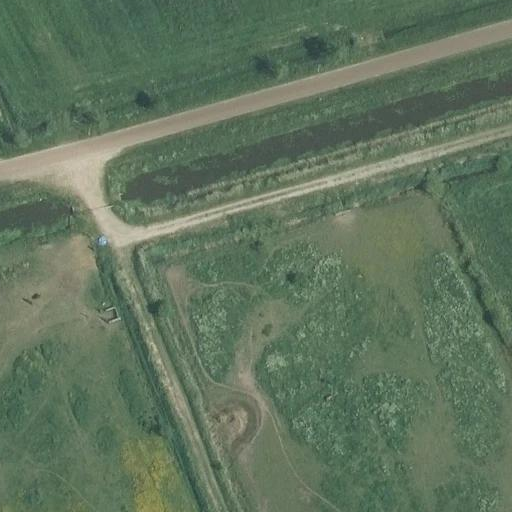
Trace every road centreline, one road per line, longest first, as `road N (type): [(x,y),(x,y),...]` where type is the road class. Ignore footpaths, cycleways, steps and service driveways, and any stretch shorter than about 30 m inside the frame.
road 1 (track): [(120,249),(511,132)]
road 2 (track): [(75,150),(224,511)]
